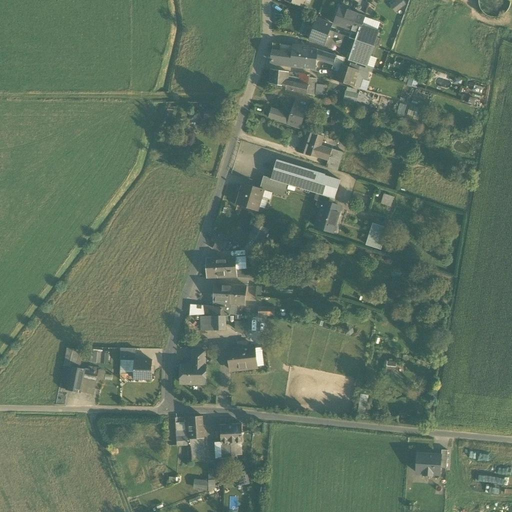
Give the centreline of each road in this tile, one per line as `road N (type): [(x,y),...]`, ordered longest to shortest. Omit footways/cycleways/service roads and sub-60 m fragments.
road 1 (residential): [(266,0),(266,34),(169,350),(169,407),(511,440)]
road 2 (track): [(247,100),(0,97)]
road 3 (track): [(0,407),(169,407)]
